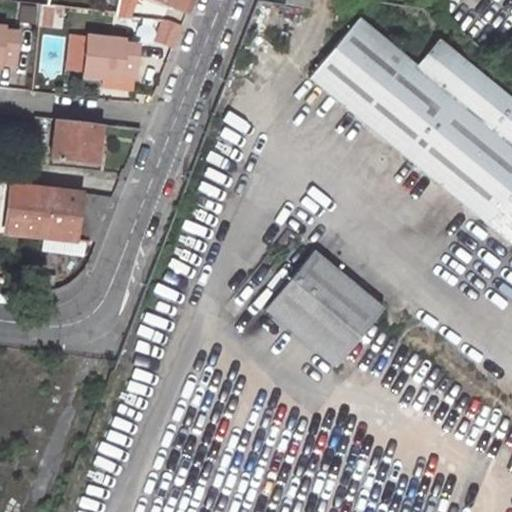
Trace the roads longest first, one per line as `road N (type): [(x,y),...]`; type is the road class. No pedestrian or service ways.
road 1 (unclassified): [(0,320),(64,325),(99,306),(177,114)]
road 2 (residential): [(0,96),(177,114)]
road 3 (unclassified): [(177,114),(222,0)]
